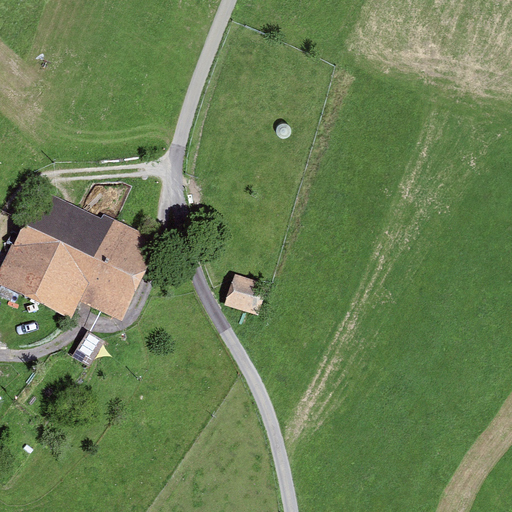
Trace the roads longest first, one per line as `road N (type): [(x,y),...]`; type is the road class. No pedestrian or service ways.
road 1 (track): [(291,511),(268,416),(206,299),(175,199),(186,116),(229,0)]
road 2 (track): [(0,357),(32,354),(78,325),(130,320),(159,255),(173,180)]
road 3 (track): [(0,227),(37,179),(174,165)]
